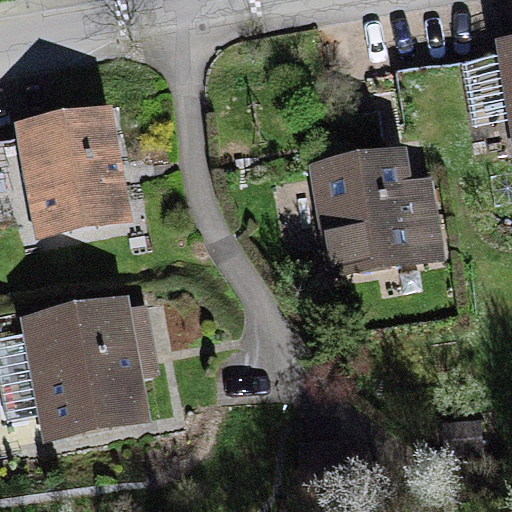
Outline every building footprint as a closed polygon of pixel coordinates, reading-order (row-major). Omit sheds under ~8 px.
[(457,64),(426,69),(439,148),(470,143),(457,64)] [(426,69),(395,74),(408,153),(439,148),(426,69)] [(22,140),(0,143),(0,188),(6,223),(36,218),(39,231),(124,216),(107,123),(22,140)] [(316,178),(331,271),(417,257),(401,164),(316,178)] [(118,313),(33,329),(52,433),(137,417),(118,313)] [(303,453),(305,501),(346,499),(343,450),(303,453)]
